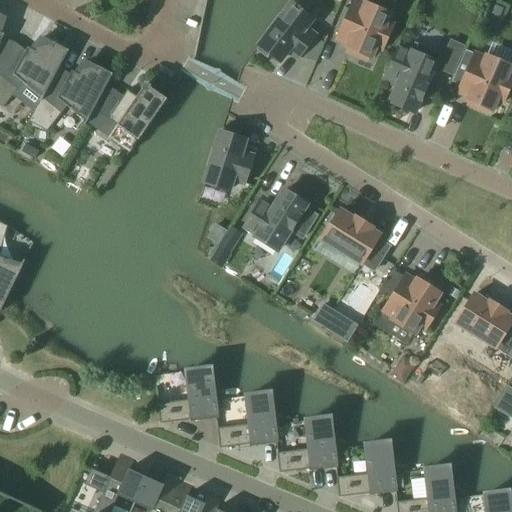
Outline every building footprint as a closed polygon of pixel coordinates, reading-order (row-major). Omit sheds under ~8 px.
[(364,7),(353,2),(350,10),(345,7),(336,28),(341,30),(338,39),(349,44),(347,48),(356,51),(354,55),(367,60),(368,57),(371,58),(376,47),(382,50),(393,26),(386,23),(390,14),(366,4),(364,7)] [(270,32),(256,50),(269,60),(272,56),(280,62),(288,51),(298,59),(316,36),(306,28),(313,19),(292,3),(282,16),(279,14),(267,30),(270,32)] [(481,17),(477,26),(486,30),(489,24),(487,19),(481,17)] [(28,47),(13,75),(28,86),(29,85),(43,96),(44,97),(69,51),(54,43),(52,47),(42,41),(34,51),(28,47)] [(398,49),(387,75),(400,81),(391,103),(394,104),(394,105),(411,113),(411,112),(414,113),(420,100),(421,100),(427,87),(426,86),(440,55),(416,44),(411,55),(398,49)] [(486,60),(475,55),(474,56),(465,52),(458,68),(467,72),(459,92),(470,97),(468,100),(477,104),(476,108),(488,113),(489,109),(492,110),(497,99),(503,102),(511,82),(511,77),(507,76),(511,66),(487,56),(486,60)] [(57,99),(72,110),(72,109),(86,120),(84,125),(85,125),(87,123),(105,88),(113,74),(98,66),(96,70),(86,65),(79,75),(72,71),(57,99)] [(17,89),(0,74),(0,105),(3,108),(18,89),(17,89)] [(105,88),(87,123),(130,153),(167,99),(146,85),(137,97),(128,90),(124,96),(105,88)] [(43,98),(44,97),(43,96),(29,122),(47,132),(62,113),(61,112),(43,98)] [(209,167),(204,183),(229,191),(233,180),(245,184),(253,157),(242,153),(246,139),(236,136),(238,132),(223,127),(216,148),(213,147),(206,166),(209,167)] [(22,152),(34,159),(39,151),(26,144),(22,152)] [(255,238),(277,251),(291,229),(302,235),(309,223),(299,216),(307,204),(285,190),(271,213),(258,204),(244,226),(257,234),(255,238)] [(339,211),(322,238),(374,271),(390,246),(377,239),(379,236),(370,230),(371,227),(357,218),(355,221),(339,211)] [(207,238),(218,245),(227,231),(215,224),(207,238)] [(232,228),(221,246),(230,252),(241,234),(232,228)] [(0,312),(0,313),(9,295),(23,266),(22,265),(5,260),(5,259),(0,257),(0,312)] [(405,276),(384,311),(394,317),(392,320),(414,334),(419,326),(425,329),(439,307),(433,303),(440,293),(437,292),(439,288),(428,281),(426,285),(417,279),(415,283),(405,276)] [(473,295),(456,322),(508,355),(511,348),(511,323),(511,321),(511,319),(504,314),(505,311),(491,302),(489,305),(473,295)] [(311,320),(347,343),(358,326),(322,304),(311,320)] [(420,377),(439,387),(453,359),(433,350),(420,377)] [(400,356),(393,377),(405,382),(413,361),(400,356)] [(211,369),(186,372),(189,400),(158,404),(161,424),(218,416),(211,369)] [(271,393),(245,397),(249,424),(217,428),(220,448),(277,441),(271,393)] [(331,418),(305,421),(309,449),(277,453),(280,473),(337,466),(331,418)] [(390,443),(365,446),(368,474),(337,478),(339,498),(396,490),(390,443)] [(94,511),(130,511),(146,477),(130,470),(134,461),(120,455),(112,473),(94,464),(84,485),(103,493),(94,511)] [(455,511),(450,467),(424,471),(428,498),(396,502),(397,511),(455,511)] [(146,477),(130,511),(165,511),(179,481),(167,476),(163,484),(146,477)] [(179,481),(165,511),(200,511),(204,503),(188,496),(192,487),(179,481)] [(511,511),(511,510),(510,492),(484,495),(485,511),(511,511)] [(208,495),(204,503),(200,511),(223,511),(217,509),(221,500),(208,495)]
